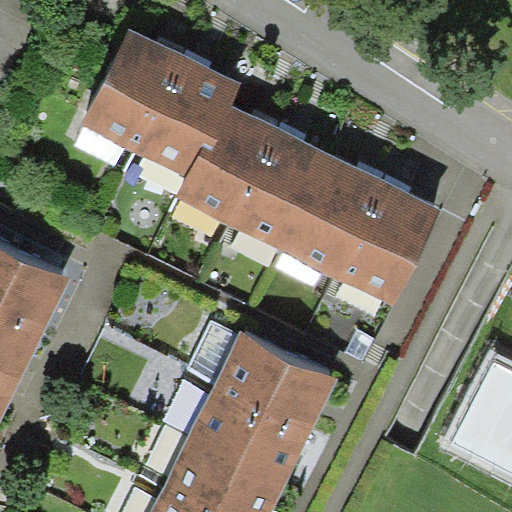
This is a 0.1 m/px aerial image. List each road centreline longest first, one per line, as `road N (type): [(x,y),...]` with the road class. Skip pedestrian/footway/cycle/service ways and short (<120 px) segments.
road 1 (unknown): [(0,209),(82,256),(90,269),(88,291),(0,471)]
road 2 (residential): [(511,158),(270,0)]
